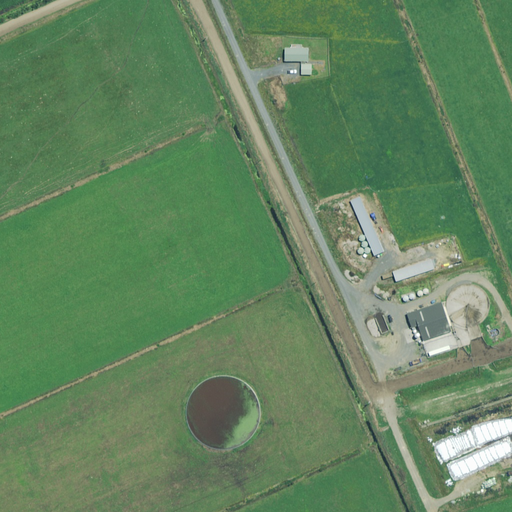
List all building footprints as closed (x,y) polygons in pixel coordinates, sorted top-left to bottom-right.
[(309,62),(309,48),(286,48),(285,61),(309,62)] [(312,65),(302,65),(302,75),(312,75),(312,65)] [(385,252),(361,197),(351,201),(375,256),(385,252)] [(435,269),(432,259),(393,272),(396,282),(435,269)] [(450,345),(455,343),(450,327),(452,326),(445,302),(408,314),(412,329),(419,327),(427,352),(429,351),(431,355),(451,348),(450,345)]
